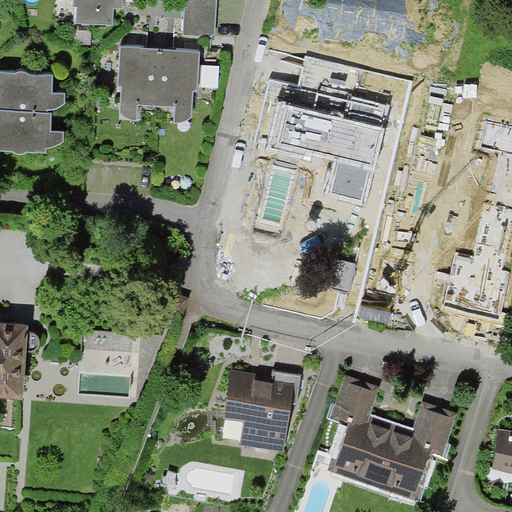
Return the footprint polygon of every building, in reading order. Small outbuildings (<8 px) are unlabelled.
[(119,0),(69,0),(70,3),(73,3),(72,20),(110,23),(111,6),(119,6),(119,0)] [(184,0),(183,33),(218,35),(220,0),(184,0)] [(116,102),(152,104),(155,47),(115,45),(113,84),(117,84),(116,102)] [(196,49),(155,47),(152,104),(187,105),(188,88),(194,88),(196,49)] [(296,87),(270,80),(252,147),(307,161),(310,153),(335,160),(325,195),(362,205),(388,106),(353,97),(360,71),(304,56),(296,87)] [(0,109),(42,111),(42,93),(47,93),(48,73),(24,72),(19,69),(14,69),(9,71),(0,70),(0,109)] [(42,111),(0,109),(0,150),(7,151),(12,151),(17,151),(21,151),(41,152),(41,129),(46,129),(47,111),(42,111)] [(511,127),(485,121),(479,146),(511,154),(511,127)] [(511,228),(511,209),(485,203),(472,258),(456,254),(443,306),(498,319),(510,273),(502,271),(511,228)] [(356,263),(335,259),(329,287),(349,292),(356,263)] [(0,393),(38,396),(40,352),(47,353),(53,348),(53,340),(47,333),(41,333),(42,326),(2,324),(2,329),(0,328),(0,393)] [(234,417),(293,426),(296,406),(307,407),(312,376),(283,371),(282,376),(267,382),(268,376),(242,372),(234,417)] [(372,419),(382,389),(359,381),(348,412),(353,414),(336,463),(372,476),(390,426),(372,419)] [(432,443),(443,411),(419,403),(409,433),(390,426),(372,476),(408,488),(425,441),(432,443)] [(511,465),(511,439),(510,440),(511,431),(495,429),(491,462),(511,465)]
